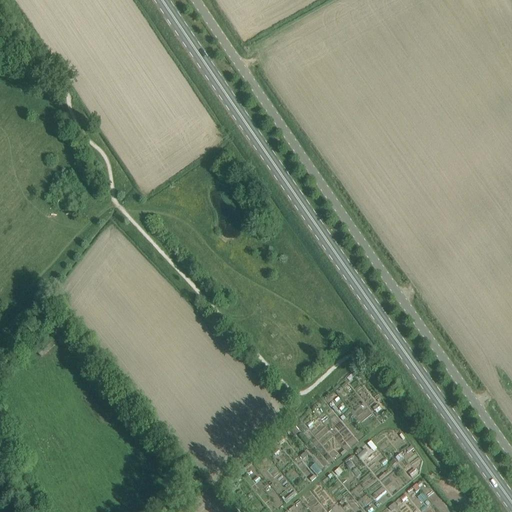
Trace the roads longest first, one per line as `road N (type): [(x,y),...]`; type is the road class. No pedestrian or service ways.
road 1 (secondary): [(511,503),(166,0)]
road 2 (unclassified): [(201,0),(511,454)]
